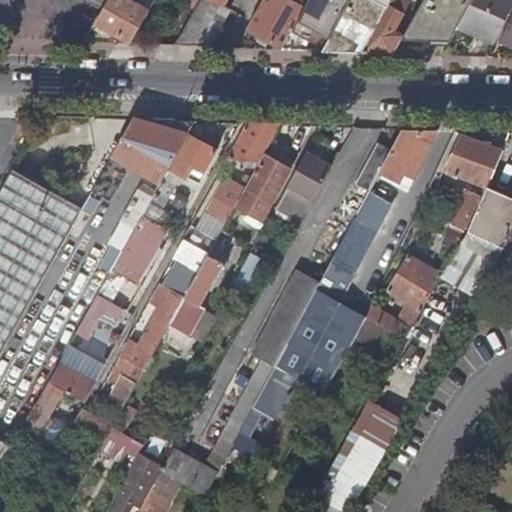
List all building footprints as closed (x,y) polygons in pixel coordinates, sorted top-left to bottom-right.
[(86,43),(93,29),(109,0),(107,0),(105,5),(84,42),(86,43)] [(104,28),(130,44),(149,11),(139,5),(130,0),(109,0),(93,29),(101,34),(104,28)] [(141,0),(139,5),(149,11),(155,0),(141,0)] [(159,0),(192,18),(201,0),(159,0)] [(175,46),(207,47),(230,9),(225,6),(228,0),(201,0),(192,18),(175,46)] [(263,0),(247,29),(284,48),(306,9),(288,0),(263,0)] [(328,2),(346,12),(352,0),(310,0),(307,7),(311,9),(321,15),(328,2)] [(323,52),(363,54),(390,5),(392,1),(392,0),(352,0),(346,12),(325,49),(323,52)] [(463,17),(472,0),(424,0),(405,35),(394,55),(423,56),(433,39),(451,40),(463,17)] [(500,0),(472,0),(463,17),(469,20),(466,27),(496,40),(507,15),(496,9),(500,0)] [(297,34),(325,49),(346,12),(328,2),(321,15),(311,9),(297,34)] [(363,54),(394,55),(405,35),(396,30),(405,13),(390,5),(363,54)] [(511,17),(500,42),(511,46),(511,17)] [(196,122),(135,119),(94,191),(112,201),(132,167),(161,184),(188,136),(196,122)] [(283,125),(248,124),(230,159),(263,162),(266,156),(283,125)] [(411,189),(437,131),(404,130),(393,149),(381,173),(411,189)] [(488,187),(503,152),(462,135),(444,171),(488,187)] [(188,136),(161,184),(154,198),(136,230),(122,254),(128,258),(133,250),(139,254),(156,224),(164,229),(171,216),(162,211),(182,176),(188,179),(194,167),(206,174),(218,152),(188,136)] [(372,189),(381,173),(393,149),(381,142),(360,183),(372,189)] [(332,168),(308,154),(278,208),(302,222),(332,168)] [(266,156),(263,162),(247,189),(245,193),(239,205),(250,211),(255,202),(270,210),(292,170),(266,156)] [(0,358),(85,208),(14,168),(0,193),(0,242),(18,252),(0,283),(0,358)] [(469,232),(488,187),(444,171),(425,212),(441,219),(445,211),(454,216),(467,190),(481,197),(467,231),(469,232)] [(444,276),(478,296),(505,249),(511,231),(511,196),(488,187),(469,232),(444,276)] [(136,230),(154,198),(141,190),(122,223),(136,230)] [(441,219),(467,231),(481,197),(467,190),(454,216),(445,211),(441,219)] [(366,319),(341,304),(377,236),(353,224),(321,286),(275,370),(270,380),(266,387),(265,389),(254,411),(275,419),(301,379),(324,393),(354,340),(366,319)] [(210,257),(211,255),(185,241),(182,246),(186,249),(169,281),(184,289),(200,257),(208,261),(210,257)] [(0,242),(0,283),(18,252),(0,242)] [(381,328),(406,342),(444,276),(410,256),(388,292),(410,305),(401,323),(372,307),(366,320),(381,328)] [(224,264),(210,257),(208,261),(187,299),(186,300),(200,307),(224,264)] [(245,269),(231,295),(245,303),(259,277),(245,269)] [(275,370),(321,286),(299,274),(253,358),(264,364),(275,370)] [(437,287),(432,306),(445,309),(451,291),(437,287)] [(116,423),(186,300),(187,299),(168,288),(160,302),(163,303),(127,370),(120,367),(112,382),(119,386),(106,409),(111,412),(107,419),(116,423)] [(108,302),(98,297),(88,315),(98,320),(108,302)] [(370,349),(381,328),(366,320),(366,319),(354,340),(370,349)] [(98,383),(105,370),(68,350),(61,363),(98,383)] [(61,363),(50,383),(87,403),(98,383),(61,363)] [(270,380),(275,370),(264,364),(253,382),(265,389),(266,387),(270,380)] [(42,398),(0,373),(0,411),(11,418),(0,437),(0,438),(3,441),(15,447),(21,436),(26,427),(42,398)] [(254,411),(265,389),(253,382),(213,453),(227,460),(234,447),(241,435),(254,411)] [(49,388),(26,427),(40,435),(41,433),(62,396),(49,388)] [(83,410),(74,426),(75,427),(105,443),(108,439),(114,428),(83,410)] [(40,435),(26,427),(21,436),(57,456),(63,445),(41,433),(40,435)] [(105,443),(75,427),(68,440),(98,456),(105,443)] [(114,427),(114,428),(108,439),(140,457),(147,445),(114,427)] [(317,495),(346,511),(350,511),(386,451),(353,432),(317,495)] [(234,447),(257,460),(264,448),(241,435),(234,447)] [(179,444),(178,445),(175,450),(181,453),(188,439),(183,436),(179,444)] [(0,472),(15,447),(3,441),(0,446),(0,472)] [(183,484),(207,497),(219,474),(206,467),(181,453),(175,450),(162,473),(183,484)] [(206,467),(219,474),(227,460),(213,453),(206,467)] [(111,511),(129,511),(146,484),(148,485),(159,467),(141,457),(130,475),(131,476),(111,511)] [(167,511),(183,484),(162,473),(140,511),(167,511)]
